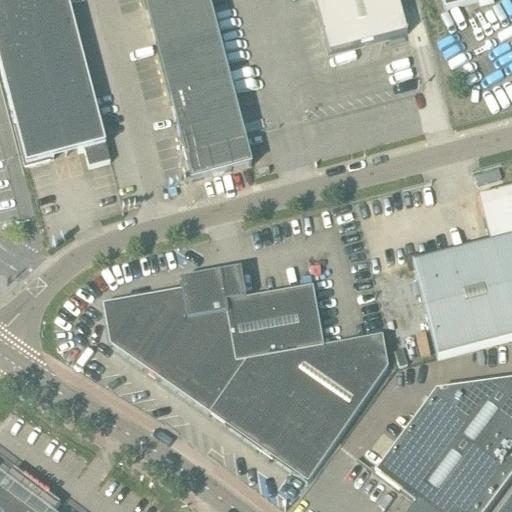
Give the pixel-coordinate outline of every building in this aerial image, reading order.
[(66,0),(27,0),(0,7),(0,69),(26,168),(84,153),(88,170),(110,165),(66,0)] [(142,0),(191,184),(251,168),(206,0),(142,0)] [(312,0),(327,57),(406,36),(396,0),(312,0)] [(441,0),(444,12),(491,0),(510,0),(511,0),(441,0)] [(511,342),(511,190),(477,200),(489,246),(412,267),(437,362),(511,342)] [(245,303),(240,273),(220,277),(179,284),(181,294),(103,308),(110,348),(308,487),(388,373),(382,341),(323,352),(312,291),(245,303)] [(488,511),(511,480),(511,384),(436,395),(375,477),(416,507),(412,511),(488,511)] [(0,511),(55,511),(60,506),(13,471),(0,488),(0,495),(2,497),(0,499),(0,511)] [(511,511),(511,500),(503,511),(511,511)]
